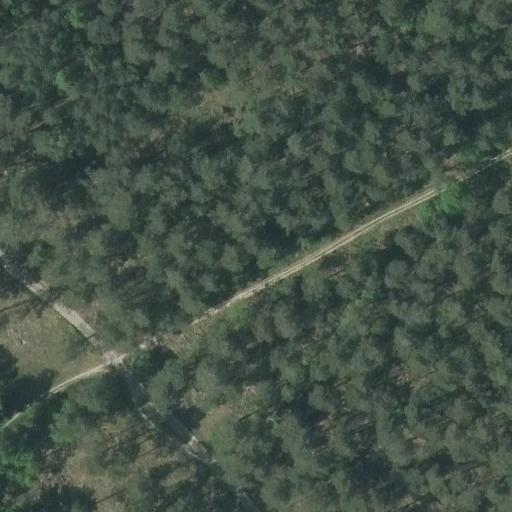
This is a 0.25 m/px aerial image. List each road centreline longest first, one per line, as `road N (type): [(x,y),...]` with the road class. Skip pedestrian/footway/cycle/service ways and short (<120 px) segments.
road 1 (track): [(118,361),(511,154)]
road 2 (track): [(118,361),(255,511)]
road 3 (track): [(118,361),(0,256)]
road 4 (track): [(0,427),(118,361)]
